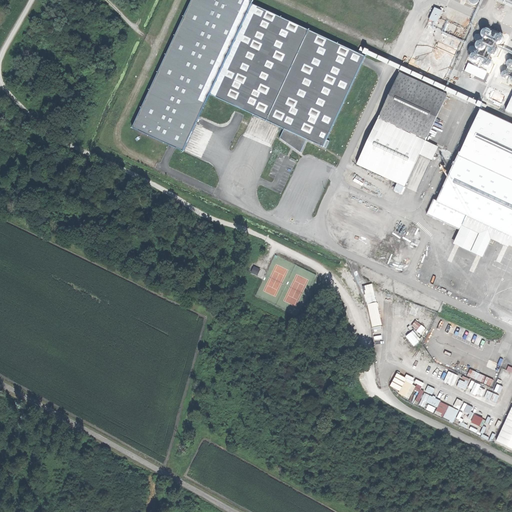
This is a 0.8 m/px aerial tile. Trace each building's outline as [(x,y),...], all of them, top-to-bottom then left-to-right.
[(190,137),(210,95),(252,4),(253,2),(249,0),(192,0),(133,129),(171,147),(183,153),(190,137)] [(307,140),(324,147),(366,57),(362,55),(363,53),(485,109),(487,105),(478,101),(477,102),(360,47),(357,53),(252,4),(210,95),(267,121),(284,129),(279,141),(302,151),(307,140)] [(428,19),(436,22),(441,10),(433,7),(428,19)] [(420,42),(427,45),(436,24),(429,21),(420,42)] [(399,181),(404,183),(446,93),(399,71),(357,161),(399,181)] [(511,123),(483,110),(480,115),(461,156),(511,179),(511,123)] [(431,212),(468,229),(474,215),(441,200),(461,156),(480,115),(476,113),(431,212)] [(511,232),(511,179),(461,156),(441,200),(474,215),(511,232)] [(511,232),(474,215),(468,229),(462,243),(488,254),(495,238),(511,245),(511,232)] [(447,229),(444,233),(451,237),(454,232),(447,229)] [(253,266),(251,272),(257,275),(260,269),(253,266)] [(381,325),(372,283),(362,285),(371,327),(381,325)] [(411,325),(420,333),(425,328),(415,320),(411,325)] [(413,346),(420,340),(412,330),(405,336),(413,346)] [(469,370),(467,376),(488,384),(490,378),(469,370)] [(454,386),(459,376),(448,371),(443,381),(454,386)] [(422,393),(424,393),(423,390),(421,389),(424,383),(415,379),(415,380),(415,385),(412,384),(414,378),(406,374),(404,377),(395,373),(389,386),(398,390),(398,394),(409,399),(413,390),(418,392),(413,403),(425,408),(427,403),(427,410),(433,412),(435,408),(435,414),(453,422),(457,413),(457,418),(460,419),(464,411),(422,393)] [(460,377),(457,387),(465,390),(468,380),(460,377)] [(474,382),(470,393),(476,395),(480,384),(474,382)] [(432,395),(435,389),(428,385),(425,391),(432,395)] [(464,411),(467,404),(457,399),(453,406),(464,411)] [(495,443),(511,449),(511,407),(508,407),(495,443)]
